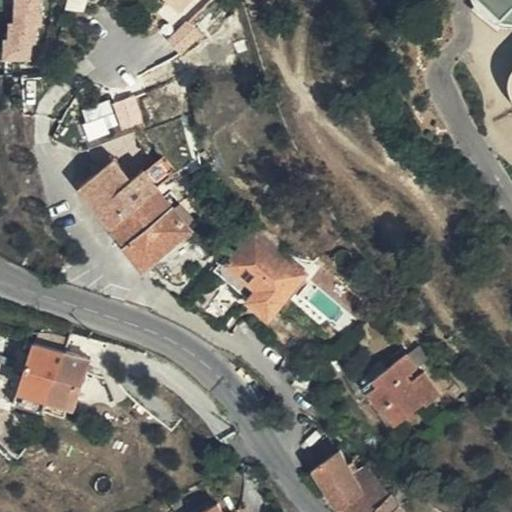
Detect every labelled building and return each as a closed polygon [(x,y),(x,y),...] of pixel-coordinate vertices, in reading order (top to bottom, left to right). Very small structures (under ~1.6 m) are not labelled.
[(0,0),(0,11),(15,13),(16,0),(0,0)] [(47,18),(47,0),(19,0),(19,18),(14,17),(14,34),(8,34),(8,54),(36,56),(37,40),(42,40),(43,17),(47,18)] [(169,0),(177,9),(187,0),(169,0)] [(511,0),(493,0),(495,18),(511,33),(511,0)] [(190,18),(171,36),(184,51),(203,33),(190,18)] [(113,94),(84,105),(94,133),(123,123),(113,94)] [(176,199),(145,164),(132,173),(119,157),(91,178),(122,216),(151,254),(156,249),(193,220),(176,199)] [(184,193),(176,199),(193,220),(201,214),(184,193)] [(243,232),(253,220),(258,215),(246,206),(238,216),(244,221),(238,228),(243,232)] [(236,242),(229,249),(286,297),(309,270),(253,220),(243,232),(236,242)] [(225,245),(229,249),(236,242),(232,238),(225,245)] [(217,254),(222,258),(229,249),(225,245),(217,254)] [(222,258),(278,306),(286,297),(229,249),(222,258)] [(56,393),(68,350),(41,341),(28,384),(56,393)] [(305,360),(307,353),(293,348),(287,369),(301,374),(305,360)] [(96,359),(68,350),(56,393),(82,402),(96,359)] [(398,381),(392,372),(399,365),(391,352),(351,375),(369,407),(374,405),(382,417),(408,399),(413,404),(426,395),(412,373),(398,381)] [(321,364),(305,360),(301,374),(299,381),(317,385),(321,364)] [(337,407),(344,419),(363,408),(357,397),(337,407)] [(322,465),(343,450),(335,440),(315,452),(322,465)] [(321,466),(333,483),(368,455),(362,449),(360,447),(349,454),(345,449),(343,450),(322,465),(321,466)] [(333,483),(354,511),(367,511),(385,494),(371,475),(379,468),(368,455),(333,483)] [(389,511),(402,498),(404,495),(379,468),(371,475),(385,494),(367,511),(389,511)] [(415,511),(402,498),(389,511),(415,511)] [(227,511),(220,500),(200,511),(227,511)]
